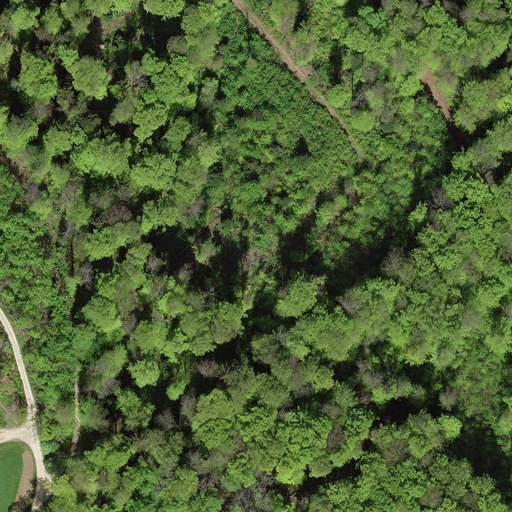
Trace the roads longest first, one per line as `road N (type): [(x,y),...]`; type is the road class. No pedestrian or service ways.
road 1 (track): [(0,156),(50,252),(72,337),(72,445),(43,480)]
road 2 (track): [(261,0),(376,150)]
road 3 (track): [(0,313),(31,403),(32,432)]
